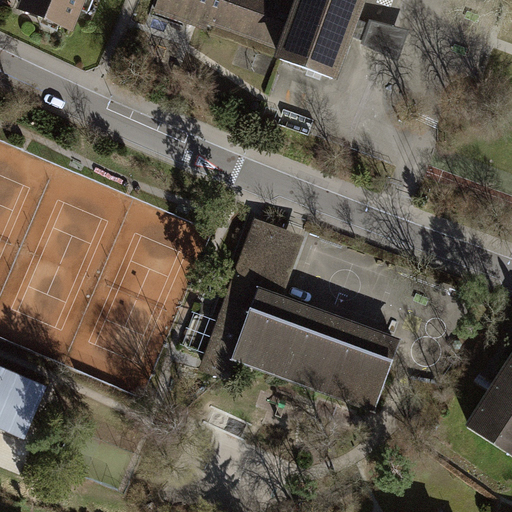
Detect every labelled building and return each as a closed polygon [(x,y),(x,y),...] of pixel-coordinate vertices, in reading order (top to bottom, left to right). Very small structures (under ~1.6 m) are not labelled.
[(24,0),(19,12),(76,35),(90,0),(24,0)] [(206,33),(209,27),(218,0),(158,0),(154,14),(206,33)] [(218,0),(209,27),(277,52),(272,66),(277,67),(337,89),(356,39),(363,42),(368,25),(362,23),(370,0),(218,0)] [(370,21),(368,25),(363,42),(362,46),(399,64),(410,32),(370,21)] [(229,379),(237,358),(236,358),(260,293),(261,293),(284,232),(260,223),(206,371),(229,379)] [(284,230),(284,232),(261,293),(282,301),(305,237),(284,230)] [(282,301),(261,293),(260,293),(236,358),(237,358),(254,364),(372,407),(374,408),(391,364),(389,364),(396,342),(282,301)] [(511,359),(469,428),(511,454),(511,359)] [(47,386),(0,365),(0,428),(25,439),(47,386)]
